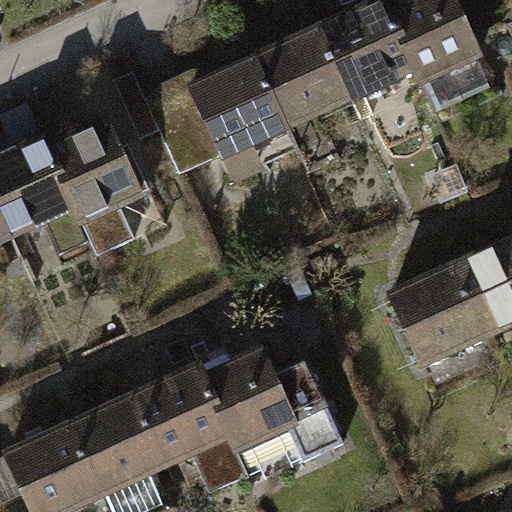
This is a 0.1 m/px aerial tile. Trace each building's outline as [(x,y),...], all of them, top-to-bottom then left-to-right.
[(389,0),(363,0),(325,17),(358,92),(419,65),(389,0)] [(389,0),(419,65),(437,107),(491,83),(478,55),(489,50),(466,0),(389,0)] [(325,17),(257,47),(290,122),(312,172),(343,158),(321,109),(358,92),(325,17)] [(257,47),(154,92),(188,167),(221,152),(236,186),(268,172),(253,138),(290,122),(257,47)] [(74,115),(43,129),(97,251),(128,237),(113,204),(147,189),(112,112),(79,126),(74,115)] [(43,129),(0,148),(0,195),(16,231),(45,218),(66,265),(97,251),(43,129)] [(0,195),(0,237),(16,231),(0,195)] [(511,231),(456,256),(489,331),(511,320),(511,231)] [(456,256),(389,285),(422,361),(489,331),(456,256)] [(229,348),(198,361),(237,450),(302,422),(267,344),(234,359),(229,348)] [(198,361),(137,388),(171,463),(194,453),(209,488),(247,471),(237,450),(198,361)] [(137,388),(70,418),(103,493),(111,511),(147,511),(163,505),(148,473),(171,463),(137,388)] [(70,418),(0,448),(0,492),(18,484),(30,511),(60,511),(103,493),(70,418)]
